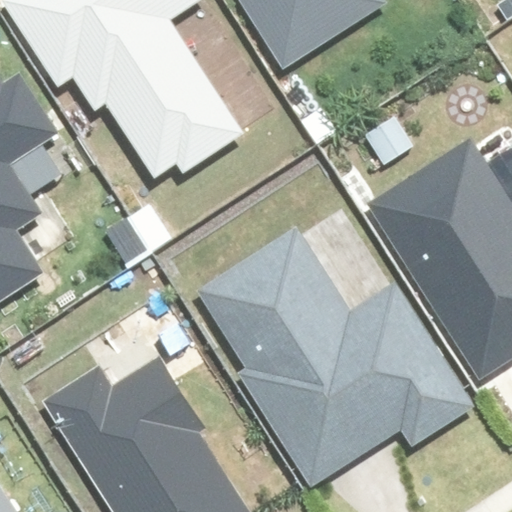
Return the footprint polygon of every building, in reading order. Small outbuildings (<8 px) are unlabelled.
[(210,3),(208,0),(12,0),(6,4),(87,125),(111,109),(167,194),(247,141),(172,28),(210,3)] [(240,0),(286,70),(384,8),(379,0),(240,0)] [(46,220),(10,171),(62,134),(24,81),(10,91),(0,78),(0,310),(51,274),(23,236),(46,220)] [(484,393),(511,374),(511,197),(480,148),(372,218),(459,354),(484,393)] [(352,323),(300,238),(199,299),(317,492),(407,437),(416,451),(477,414),(403,292),(352,323)] [(101,372),(49,405),(117,511),(245,511),(157,374),(118,398),(101,372)] [(10,511),(0,496),(0,511),(10,511)]
